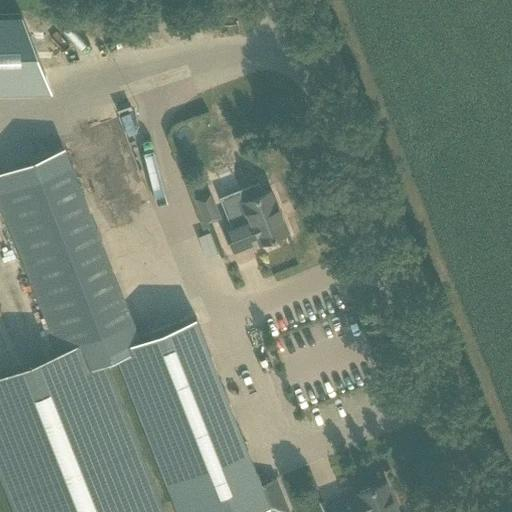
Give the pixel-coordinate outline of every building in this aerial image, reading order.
[(0,15),(0,74),(45,74),(22,15),(0,15)] [(129,101),(116,106),(119,114),(132,109),(129,101)] [(239,191),(219,198),(230,225),(224,228),(226,233),(233,252),(259,242),(260,243),(288,232),(271,190),(252,197),(243,201),(239,191)] [(210,193),(194,199),(204,224),(220,218),(210,193)] [(0,475),(14,511),(165,511),(106,361),(117,356),(178,511),(187,511),(261,483),(259,477),(261,477),(259,474),(258,474),(196,316),(140,338),(132,319),(56,349),(0,371),(0,475)] [(187,511),(287,511),(289,510),(277,481),(272,479),(261,483),(187,511)] [(398,511),(386,481),(358,492),(359,494),(325,508),(327,511),(398,511)]
